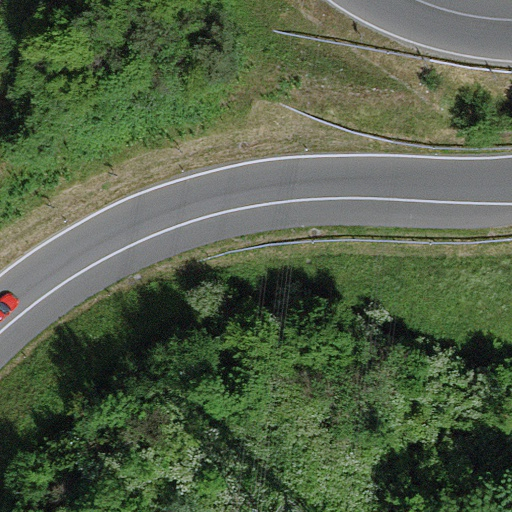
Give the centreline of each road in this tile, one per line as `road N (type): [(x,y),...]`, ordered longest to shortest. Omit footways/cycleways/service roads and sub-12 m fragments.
road 1 (motorway): [(0,305),(122,226),(234,188),(319,178),(511,179)]
road 2 (motorway): [(511,41),(414,21),(371,0)]
